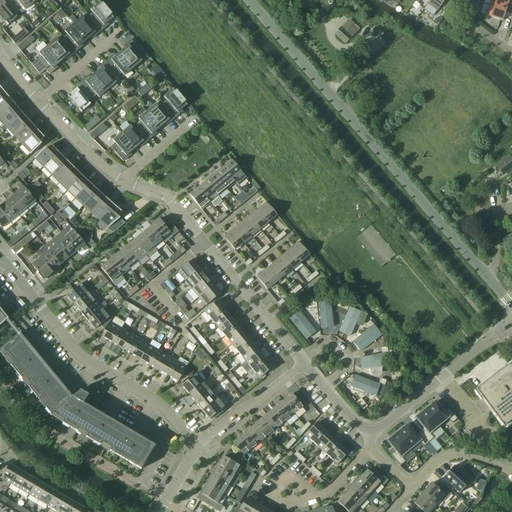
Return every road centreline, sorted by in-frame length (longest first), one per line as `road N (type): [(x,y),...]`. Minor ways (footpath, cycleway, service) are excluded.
road 1 (unclassified): [(511,306),(248,0)]
road 2 (residential): [(0,258),(82,358),(154,401),(194,449)]
road 3 (residential): [(301,361),(169,201),(126,184)]
road 4 (residential): [(368,432),(496,333)]
road 5 (residential): [(194,449),(302,363)]
road 6 (residential): [(126,184),(38,101)]
